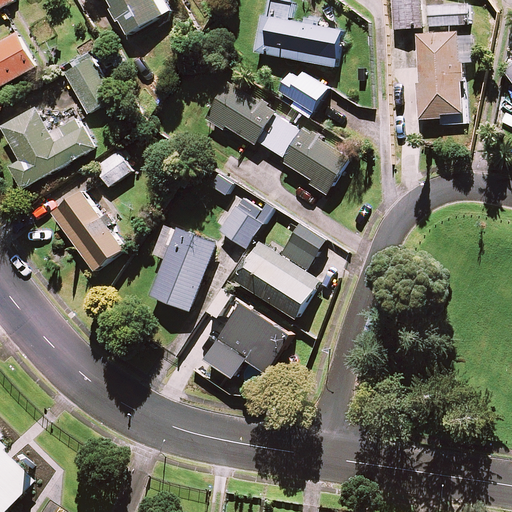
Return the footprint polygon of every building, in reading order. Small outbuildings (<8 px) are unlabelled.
[(0,0),(0,11),(15,3),(13,0),(0,0)] [(111,0),(115,6),(112,7),(121,24),(124,22),(131,36),(174,13),(167,0),(111,0)] [(318,27),(319,23),(308,21),(307,25),(292,22),(296,4),(277,0),(269,0),(259,54),(338,69),(345,32),(318,27)] [(423,30),(422,0),(395,0),(396,30),(423,30)] [(472,26),(471,6),(431,8),(432,28),(472,26)] [(0,91),(41,68),(22,34),(0,46),(0,91)] [(464,116),(463,35),(421,36),(422,121),(445,120),(445,116),(464,116)] [(117,100),(91,53),(74,62),(77,68),(68,73),(91,115),(117,100)] [(332,89),(297,69),(283,94),(317,114),(332,89)] [(353,159),(232,86),(211,121),(227,131),(229,127),(259,146),(261,143),(287,159),(285,163),(315,181),(313,185),(331,196),(353,159)] [(54,135),(41,111),(6,130),(24,163),(14,168),(26,191),(99,151),(82,120),(54,135)] [(135,171),(123,156),(101,172),(113,188),(135,171)] [(237,185),(222,175),(214,187),(229,197),(237,185)] [(111,227),(86,193),(56,215),(98,272),(128,250),(111,227)] [(272,215),(247,199),(224,233),(249,249),(272,215)] [(220,246),(169,225),(157,255),(169,260),(154,297),(193,313),(220,246)] [(290,261),(264,245),(240,284),(299,320),(316,292),(283,271),(290,261)] [(294,336),(246,305),(210,362),(238,380),(249,361),(269,374),(294,336)] [(0,511),(9,511),(38,484),(7,455),(10,452),(3,446),(8,441),(0,433),(0,511)]
